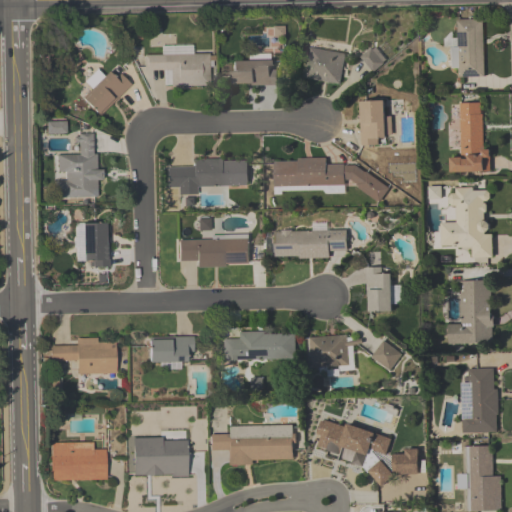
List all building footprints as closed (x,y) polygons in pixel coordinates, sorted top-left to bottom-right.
[(457,20),(481,20),(485,78),(460,78),(457,20)] [(303,78),(340,86),(346,55),(309,47),(303,78)] [(163,87),(211,87),(211,55),(192,55),(192,48),(162,48),(163,56),(145,56),(145,77),(163,77),(163,87)] [(233,87),(276,86),(275,58),(232,59),(233,87)] [(119,72),(114,76),(109,71),(81,99),(100,117),(132,86),(119,72)] [(391,114),(384,115),(384,101),(359,101),(361,147),(381,146),(381,136),(392,136),(391,114)] [(491,173),(491,149),(483,149),(482,103),(461,104),(461,155),(451,155),(451,173),(491,173)] [(67,134),(67,122),(48,122),(48,134),(67,134)] [(79,155),(58,155),(58,173),(65,173),(65,180),(57,180),(57,199),(99,199),(100,169),(95,169),(95,134),(79,134),(79,155)] [(167,168),(167,187),(178,187),(178,196),(198,196),(198,187),(249,187),(249,159),(193,159),(193,168),(167,168)] [(274,160),(274,194),(345,194),(345,185),(349,185),(381,203),(391,187),(353,166),(327,166),(327,159),(274,160)] [(492,259),(491,188),(452,188),(452,207),(457,207),(457,222),(439,222),(440,248),(473,248),(473,259),(492,259)] [(108,223),(75,223),(75,261),(84,261),(84,268),(108,268),(108,223)] [(348,250),(348,230),(275,230),(275,259),(333,259),(333,251),(348,250)] [(197,268),(249,267),(249,237),(179,237),(179,261),(197,261),(197,268)] [(402,303),(402,288),(391,288),(391,268),(367,268),(367,313),(393,313),(392,303),(402,303)] [(495,345),(494,281),(460,281),(460,324),(448,324),(448,346),(495,345)] [(223,362),(296,362),(296,334),(239,334),(239,341),(223,341),(223,362)] [(149,339),(149,365),(194,364),(193,338),(149,339)] [(355,338),(311,338),(312,369),(355,369),(355,338)] [(77,377),(116,377),(116,342),(78,342),(78,348),(50,348),(50,363),(77,363),(77,377)] [(401,354),(382,343),(373,358),(391,370),(401,354)] [(461,434),(499,434),(498,369),(467,370),(468,379),(460,379),(461,434)] [(393,439),(347,425),(343,425),(322,418),(315,440),(316,450),(366,468),(370,467),(371,480),(420,476),(418,450),(396,452),(394,460),(386,461),(393,439)] [(229,427),(229,436),(210,436),(210,452),(229,452),(230,465),(295,463),(294,425),(229,427)] [(188,438),(133,438),(133,478),(188,478),(188,438)] [(51,481),(107,481),(107,451),(95,451),(95,443),(51,443),(51,481)] [(502,511),(502,477),(492,477),(492,447),(465,447),(466,473),(457,473),(457,491),(467,491),(467,511),(502,511)]
